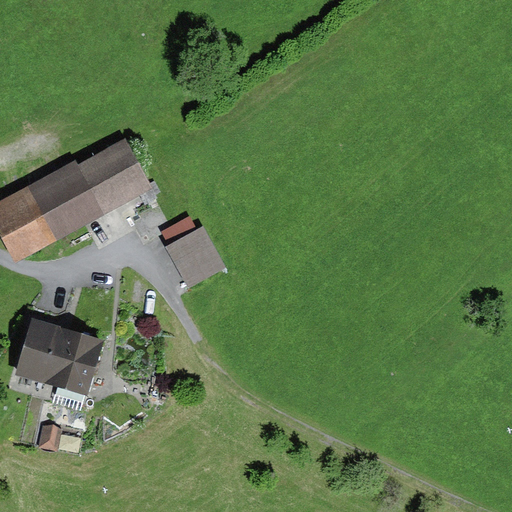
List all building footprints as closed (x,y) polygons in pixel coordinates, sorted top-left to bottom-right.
[(0,234),(16,263),(152,189),(125,140),(78,166),(76,162),(0,203),(0,234)] [(161,233),(169,246),(198,230),(191,217),(161,233)] [(189,289),(226,268),(203,227),(198,230),(169,246),(166,248),(189,289)] [(66,390),(83,334),(33,319),(16,375),(66,390)] [(105,341),(83,334),(66,390),(88,396),(105,341)] [(39,448),(57,452),(62,430),(44,426),(39,448)]
